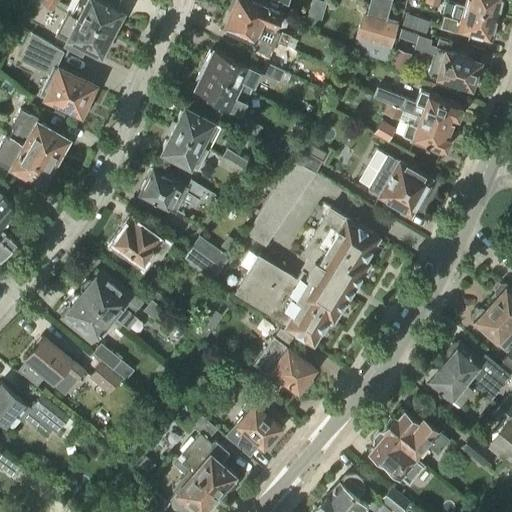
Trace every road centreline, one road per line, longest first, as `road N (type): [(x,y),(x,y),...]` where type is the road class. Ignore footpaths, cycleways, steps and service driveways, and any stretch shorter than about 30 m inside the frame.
road 1 (tertiary): [(261,511),(418,309),(487,168)]
road 2 (residential): [(0,304),(91,198),(177,0)]
